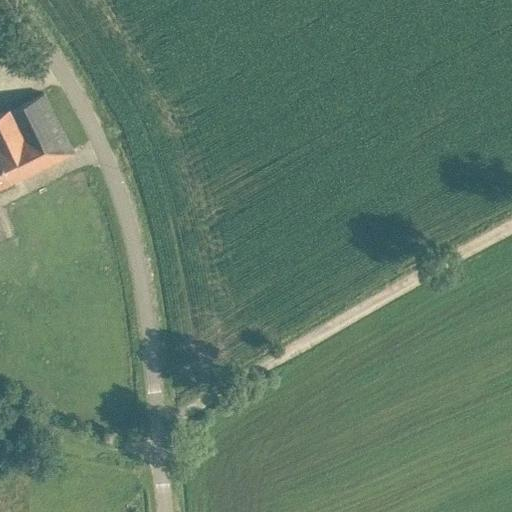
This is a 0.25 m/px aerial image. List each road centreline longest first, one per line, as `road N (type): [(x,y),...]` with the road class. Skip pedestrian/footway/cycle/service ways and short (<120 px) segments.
road 1 (unclassified): [(164,511),(148,326),(116,186),(74,92),(11,0)]
road 2 (track): [(157,430),(392,287),(511,227)]
